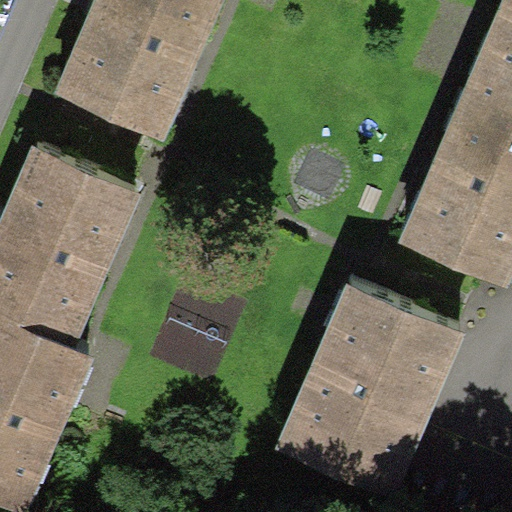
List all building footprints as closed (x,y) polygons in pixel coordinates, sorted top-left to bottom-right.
[(192,10),(196,0),(95,0),(96,1),(61,81),(158,123),(162,115),(149,110),(167,68),(180,73),(205,16),(192,10)] [(487,74),(474,68),(471,74),(511,91),(511,0),(502,0),(492,26),(505,32),(487,74)] [(511,91),(471,74),(468,80),(481,86),(463,128),(450,122),(426,180),(438,185),(420,227),(408,221),(404,229),(502,271),(511,247),(511,91)] [(0,304),(67,333),(68,331),(70,327),(57,322),(75,280),(88,286),(113,228),(100,223),(118,181),(131,186),(134,178),(37,136),(0,222),(0,304)] [(281,434),(389,480),(421,404),(458,318),(351,272),(348,278),(361,284),(345,321),(332,315),(300,390),(313,395),(297,433),(284,427),(281,434)] [(0,304),(0,488),(20,497),(23,489),(11,483),(29,442),(41,447),(66,390),(53,384),(71,342),(84,348),(88,340),(68,331),(67,333),(0,304)]
